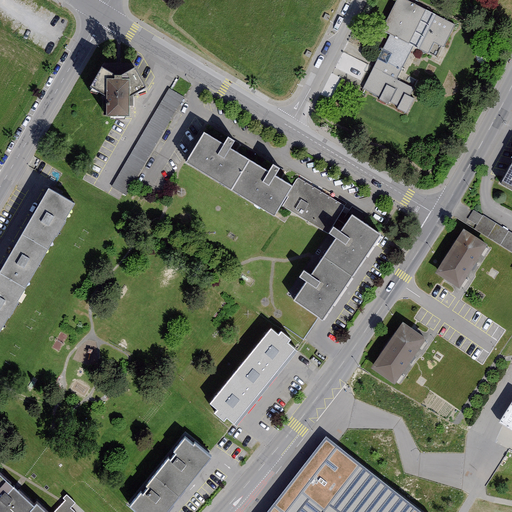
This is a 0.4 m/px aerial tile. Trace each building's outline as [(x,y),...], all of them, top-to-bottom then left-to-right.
[(453,23),(409,0),(394,0),(379,29),(434,58),(453,23)] [(150,64),(112,43),(88,88),(126,108),(150,64)] [(420,86),(374,65),(362,92),(408,112),(420,86)] [(188,97),(172,87),(113,187),(129,197),(188,97)] [(294,187),(206,134),(187,164),(275,217),(294,187)] [(511,168),(502,187),(511,191),(511,168)] [(51,188),(0,275),(0,330),(1,331),(76,202),(51,188)] [(383,234),(355,215),(297,299),(325,318),(337,301),(365,260),(383,234)] [(497,244),(467,226),(440,269),(470,287),(497,244)] [(432,335),(404,316),(374,361),(402,379),(432,335)] [(300,351),(274,329),(213,402),(239,423),(248,413),(266,391),(285,369),(300,351)] [(511,409),(503,423),(511,428),(511,409)] [(212,456),(187,437),(131,507),(137,511),(167,511),(193,480),(212,456)] [(420,511),(335,445),(326,439),(268,511),(420,511)] [(71,511),(4,459),(0,464),(0,511),(71,511)]
